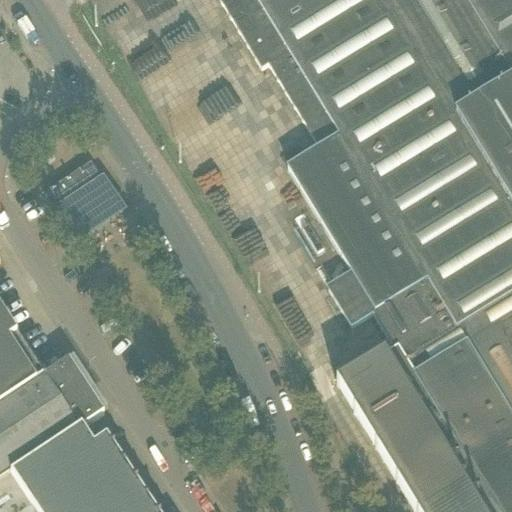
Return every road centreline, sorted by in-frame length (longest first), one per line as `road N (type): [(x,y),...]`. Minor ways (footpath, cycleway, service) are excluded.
road 1 (tertiary): [(304,511),(263,402),(203,282),(87,93)]
road 2 (unclassified): [(193,511),(0,210)]
